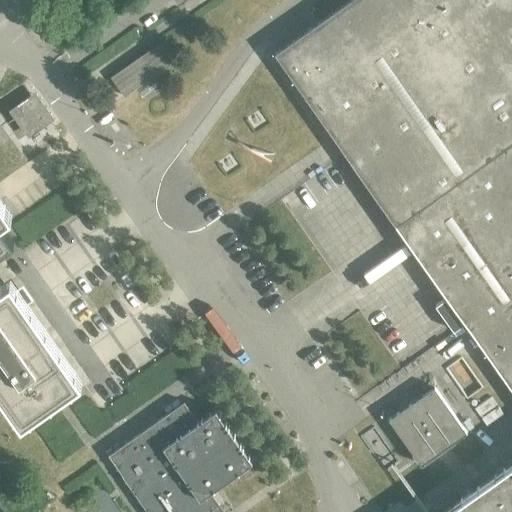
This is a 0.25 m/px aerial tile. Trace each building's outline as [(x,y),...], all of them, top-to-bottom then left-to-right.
[(511,389),(511,463),(442,511),(511,511),(511,0),(349,0),(275,53),(306,98),(511,389)] [(171,62),(158,44),(111,77),(124,96),(171,62)] [(28,135),(36,130),(32,125),(45,116),(32,98),(13,112),(28,135)] [(0,129),(2,128),(0,125),(0,144),(9,138),(5,132),(0,135),(0,129)] [(0,389),(22,420),(78,380),(9,282),(1,288),(0,286),(0,249),(14,239),(2,222),(11,215),(0,199),(0,389)] [(466,433),(434,387),(388,419),(421,465),(466,433)] [(223,511),(224,511),(210,491),(213,489),(214,490),(215,489),(214,488),(237,472),(238,473),(239,472),(238,471),(246,466),(246,467),(247,466),(247,465),(251,462),(248,457),(249,457),(248,456),(247,456),(242,449),(243,448),(243,447),(241,448),(239,445),(241,444),(240,443),(239,444),(233,437),(235,436),(234,435),(233,436),(228,428),(229,428),(228,427),(227,427),(225,424),(226,424),(225,423),(224,424),(219,416),(220,415),(219,414),(218,415),(215,411),(211,414),(210,413),(209,413),(210,414),(202,420),(201,419),(200,419),(201,420),(198,423),(184,402),(107,456),(125,481),(124,482),(125,483),(126,482),(131,489),(130,490),(131,491),(132,490),(134,493),(133,494),(134,495),(135,494),(140,501),(139,502),(139,503),(141,502),(146,510),(145,510),(145,511),(147,511),(223,511)]
